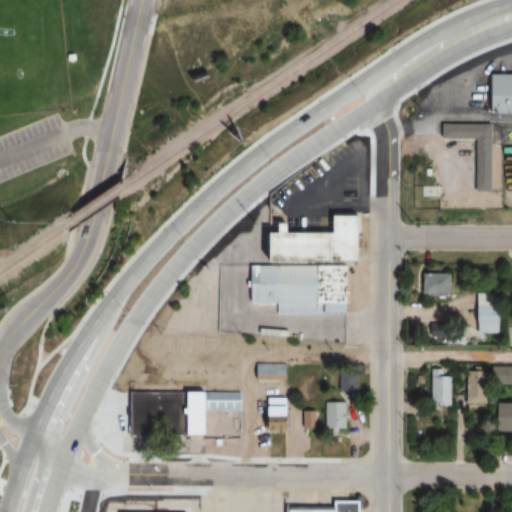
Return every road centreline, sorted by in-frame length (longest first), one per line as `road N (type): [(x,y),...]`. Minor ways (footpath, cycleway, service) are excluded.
road 1 (residential): [(386,511),(388,126),(368,92)]
road 2 (residential): [(97,475),(511,475)]
road 3 (tertiary): [(0,351),(79,248),(139,0)]
road 4 (primary): [(111,332),(156,269),(235,186),(368,92)]
road 5 (residential): [(388,237),(511,237)]
